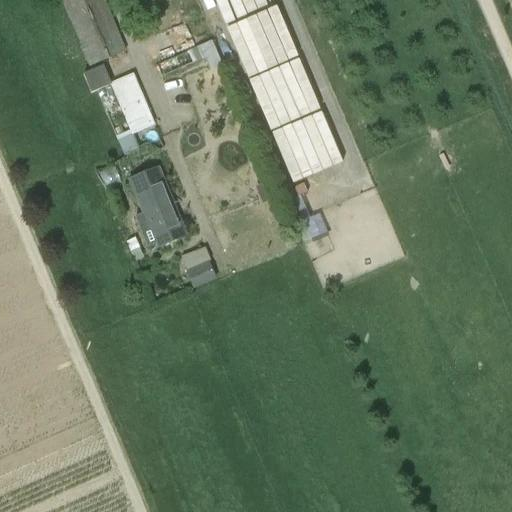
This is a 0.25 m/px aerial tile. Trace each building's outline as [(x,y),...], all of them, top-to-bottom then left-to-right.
[(60,0),(88,68),(127,53),(104,0),(60,0)] [(203,58),(208,71),(220,66),(210,40),(155,63),(160,76),(203,58)] [(133,75),(111,84),(132,135),(153,126),(133,75)] [(158,170),(130,182),(144,215),(136,218),(143,234),(149,248),(160,243),(162,246),(182,238),(169,206),(172,205),(158,170)] [(272,201),(264,183),(255,187),(263,205),(272,201)] [(125,243),(130,253),(138,249),(133,239),(125,243)] [(215,280),(214,277),(208,263),(185,273),(192,289),(215,280)]
